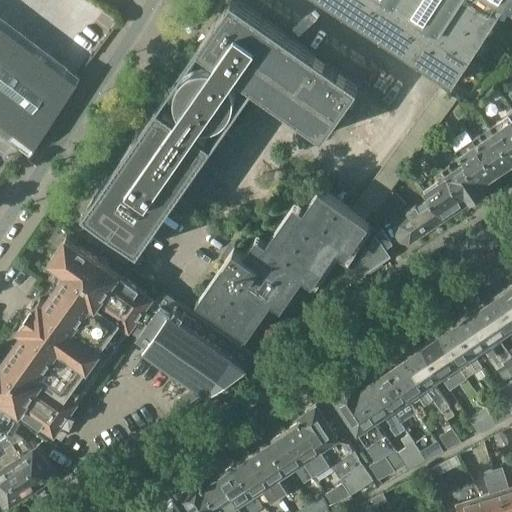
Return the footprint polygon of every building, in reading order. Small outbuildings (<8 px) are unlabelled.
[(215,59),(211,64),(207,64),(203,64),(199,65),(195,66),(191,68),(189,69),(187,71),(185,73),(184,74),(181,77),(180,79),(178,83),(177,85),(176,90),(176,92),(176,95),(176,98),(177,101),(177,102),(178,105),(179,107),(180,109),(176,115),(159,103),(83,210),(106,227),(96,241),(91,237),(90,238),(127,263),(137,248),(139,249),(214,141),(196,129),(200,124),(203,124),(206,124),(209,124),(211,124),(215,123),(218,122),(220,120),(224,118),(226,116),(228,114),(231,111),(231,110),(233,108),(234,105),(235,103),(235,100),(236,98),(236,96),(236,93),(236,90),(235,87),(234,85),(234,84),(233,81),(232,79),(236,73),(324,135),(359,85),(237,0),(230,0),(198,47),(215,59)] [(511,0),(325,0),(453,83),(506,0),(511,3),(511,0)] [(0,131),(20,146),(26,151),(28,152),(78,75),(79,73),(55,57),(0,15),(0,131)] [(422,112),(438,124),(457,98),(441,86),(422,112)] [(459,104),(453,111),(459,118),(465,113),(459,104)] [(496,132),(495,133),(511,158),(511,120),(508,115),(492,125),(496,132)] [(446,121),(441,128),(446,135),(452,132),(446,121)] [(511,161),(511,158),(495,133),(484,139),(480,133),(473,138),(477,144),(495,171),(499,168),(502,171),(511,165),(510,163),(511,161)] [(433,139),(427,149),(433,159),(437,156),(435,153),(440,149),(433,139)] [(496,172),(495,171),(477,144),(466,151),(462,145),(455,150),(463,161),(478,183),(482,180),(485,183),(494,177),(492,175),(496,172)] [(396,148),(357,201),(373,213),(374,212),(391,188),(412,159),(396,148)] [(429,162),(433,159),(427,149),(423,153),(429,162)] [(464,201),(469,198),(471,202),(485,192),(478,183),(463,161),(452,168),(449,163),(442,168),(445,172),(443,173),(444,176),(446,178),(447,177),(464,201)] [(286,175),(288,176),(293,180),(299,172),(292,167),(291,168),(286,175)] [(429,198),(430,201),(431,200),(443,217),(445,215),(447,217),(456,211),(455,209),(459,207),(458,205),(464,201),(447,177),(446,178),(444,176),(424,190),(429,198)] [(197,299),(248,334),(276,294),(285,301),(304,275),(313,282),(341,243),(350,249),(370,221),(368,220),(373,213),(357,201),(352,208),(320,186),(319,187),(324,191),(306,216),(296,209),(269,249),(259,242),(250,255),(235,245),(225,259),(231,262),(204,301),(198,297),(197,299)] [(430,201),(429,198),(415,208),(391,188),(374,212),(386,220),(398,222),(400,226),(399,227),(399,228),(398,229),(398,230),(398,232),(398,233),(398,235),(399,235),(400,237),(400,238),(401,238),(403,239),(404,240),(405,240),(406,240),(408,240),(410,239),(419,234),(418,232),(429,225),(430,226),(443,217),(431,200),(430,201)] [(378,259),(379,261),(389,255),(384,249),(393,243),(381,227),(348,274),(352,280),(366,270),(367,272),(377,265),(374,261),(378,259)] [(129,328),(152,296),(119,272),(101,259),(100,259),(67,235),(50,258),(67,270),(45,301),(40,297),(36,303),(34,302),(22,319),(24,321),(19,327),(24,330),(2,360),(0,358),(0,393),(3,396),(2,397),(21,409),(54,432),(55,432),(55,433),(62,438),(70,426),(63,421),(129,328)] [(138,254),(133,261),(139,265),(144,258),(138,254)] [(246,364),(258,355),(164,290),(157,300),(152,296),(129,328),(139,334),(135,339),(199,384),(195,390),(194,389),(193,390),(197,396),(246,364)] [(491,303),(488,303),(508,331),(511,327),(511,305),(510,303),(511,302),(511,298),(509,293),(507,295),(504,290),(491,299),(491,303)] [(484,303),(471,312),(474,317),(472,318),(478,325),(481,323),(489,335),(486,338),(489,343),(491,342),(511,372),(511,347),(508,350),(499,337),(508,331),(488,303),(488,305),(484,303)] [(458,325),(456,325),(475,353),(483,347),(505,380),(511,375),(511,372),(491,342),(489,343),(486,338),(489,335),(481,323),(478,325),(472,318),(474,317),(471,312),(458,321),(458,325)] [(451,326),(438,334),(441,339),(443,338),(448,345),(445,348),(453,360),(456,358),(460,363),(458,364),(467,377),(483,365),(475,353),(456,325),(455,327),(451,326)] [(425,347),(423,347),(442,375),(451,388),(467,377),(458,364),(460,363),(456,358),(453,360),(445,348),(448,345),(443,338),(441,339),(438,334),(425,343),(425,347)] [(418,348),(405,356),(408,361),(407,362),(412,370),(415,367),(423,380),(420,382),(424,387),(425,386),(433,398),(447,419),(454,414),(449,406),(450,406),(433,381),(442,375),(423,347),(422,349),(418,348)] [(392,370),(390,369),(409,397),(417,392),(421,397),(425,403),(433,398),(425,386),(424,387),(420,382),(423,380),(415,367),(412,370),(407,362),(408,361),(405,356),(392,365),(392,370)] [(385,370),(372,379),(375,383),(377,382),(382,390),(379,392),(387,404),(390,402),(394,407),(392,408),(401,421),(418,410),(412,403),(409,397),(390,369),(389,372),(385,370)] [(511,408),(511,377),(497,387),(508,402),(511,408)] [(372,379),(357,389),(359,392),(358,392),(376,420),(384,414),(391,425),(390,426),(396,434),(405,427),(401,421),(392,408),(394,407),(390,402),(387,404),(379,392),(382,390),(377,382),(375,383),(372,379)] [(352,381),(332,394),(377,460),(370,465),(379,479),(406,465),(398,452),(376,420),(358,392),(359,392),(357,389),(352,381)] [(491,412),(497,422),(511,413),(511,408),(508,402),(491,412)] [(316,404),(299,415),(330,462),(343,482),(352,494),(374,480),(359,457),(360,457),(349,441),(338,437),(316,404)] [(16,431),(20,422),(19,422),(11,416),(4,411),(0,408),(0,437),(6,445),(13,441),(22,435),(16,431)] [(300,421),(285,430),(288,435),(287,436),(292,444),(295,442),(303,454),(300,456),(304,462),(305,461),(313,473),(330,462),(299,415),(298,415),(300,418),(299,419),(300,421)] [(452,427),(440,435),(448,447),(462,440),(460,437),(452,427)] [(271,443),(269,443),(289,472),(297,466),(305,478),(313,473),(305,461),(304,462),(300,456),(303,454),(295,442),(292,444),(287,436),(288,435),(285,430),(272,439),(271,443)] [(407,446),(398,452),(406,465),(409,468),(426,460),(427,459),(421,450),(409,433),(401,438),(407,446)] [(37,474),(42,482),(57,472),(47,457),(38,443),(32,448),(24,436),(22,435),(13,441),(31,467),(28,469),(33,476),(37,474)] [(506,511),(511,511),(511,484),(510,486),(503,465),(494,468),(484,440),(484,441),(506,511)] [(34,487),(42,482),(37,474),(33,476),(28,469),(31,467),(13,441),(6,445),(10,451),(0,458),(25,496),(36,489),(34,487)] [(490,492),(479,496),(484,511),(506,511),(484,441),(474,446),(490,492)] [(265,444),(252,453),(255,457),(256,456),(262,464),(259,466),(267,479),(270,477),(273,482),(272,483),(280,495),(288,490),(280,478),(289,472),(269,443),(269,445),(265,444)] [(459,453),(466,466),(471,464),(464,451),(459,453)] [(238,465),(236,465),(255,494),(264,488),(272,501),(280,495),(272,483),(273,482),(270,477),(267,479),(259,466),(262,464),(256,456),(255,457),(252,453),(238,461),(238,465)] [(11,505),(25,496),(0,458),(0,498),(3,503),(4,502),(6,505),(9,503),(11,505)] [(232,466),(218,475),(222,479),(220,480),(225,489),(229,486),(237,499),(234,501),(237,506),(239,505),(243,511),(253,511),(254,511),(246,500),(255,494),(236,465),(236,467),(232,466)] [(441,472),(438,465),(425,471),(429,478),(441,472)] [(199,481),(199,482),(219,511),(227,511),(231,510),(232,511),(243,511),(239,505),(237,506),(234,501),(237,499),(229,486),(225,489),(220,480),(222,479),(218,475),(204,484),(203,483),(201,484),(199,481)] [(219,511),(199,482),(182,493),(194,511),(219,511)] [(343,482),(327,493),(334,504),(352,494),(343,482)] [(387,499),(384,491),(371,498),(374,505),(387,499)] [(323,496),(309,504),(314,511),(319,511),(329,506),(323,496)] [(484,511),(479,496),(457,504),(459,511),(484,511)]
